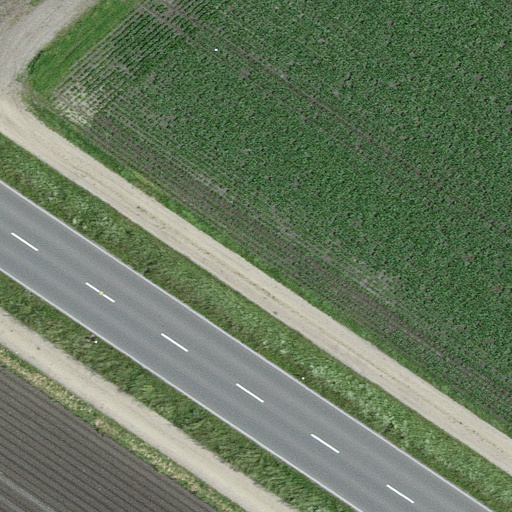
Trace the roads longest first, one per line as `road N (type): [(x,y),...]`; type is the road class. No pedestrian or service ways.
road 1 (track): [(0,109),(511,454)]
road 2 (primary): [(398,511),(0,243)]
road 3 (track): [(232,511),(0,355)]
